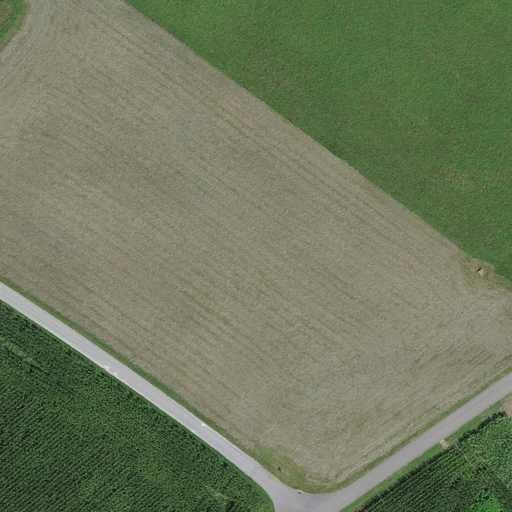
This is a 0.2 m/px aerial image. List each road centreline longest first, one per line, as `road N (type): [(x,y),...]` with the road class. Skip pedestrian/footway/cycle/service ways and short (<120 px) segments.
road 1 (track): [(0,291),(139,382),(309,511)]
road 2 (track): [(330,511),(511,379)]
